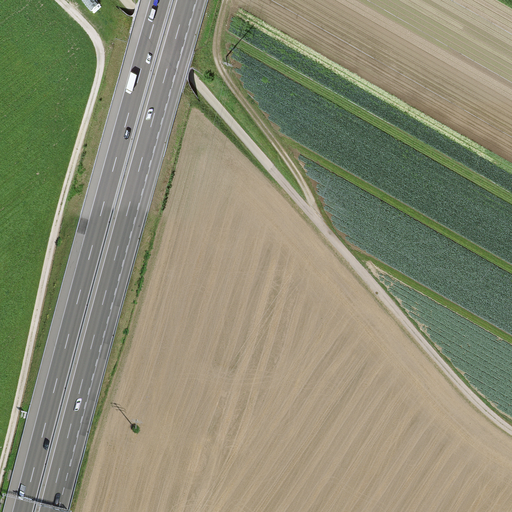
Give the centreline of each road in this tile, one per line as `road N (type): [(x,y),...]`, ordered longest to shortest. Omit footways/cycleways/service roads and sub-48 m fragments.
road 1 (motorway): [(48,511),(187,0)]
road 2 (motorway): [(161,0),(23,511)]
road 3 (track): [(0,475),(100,70),(94,35),(60,0)]
road 4 (track): [(511,430),(465,390),(312,215)]
road 5 (track): [(312,215),(126,0)]
road 6 (track): [(312,215),(293,168),(220,65),(226,0)]
